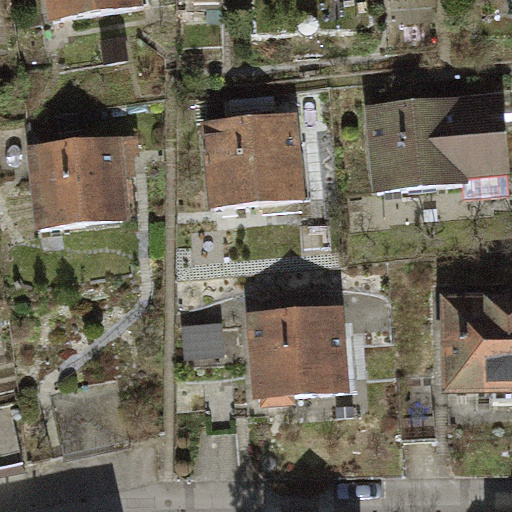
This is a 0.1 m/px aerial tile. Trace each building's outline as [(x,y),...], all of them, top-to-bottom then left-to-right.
[(164,0),(69,0),(74,28),(166,12),(164,0)] [(511,93),(386,108),(396,198),(511,184),(511,93)] [(313,111),(220,123),(236,211),(330,201),(313,111)] [(136,135),(43,148),(54,233),(147,221),(136,135)] [(511,293),(468,295),(473,400),(511,398),(511,293)] [(365,304),(272,317),(283,402),(376,390),(365,304)] [(0,475),(19,470),(0,401),(0,475)]
